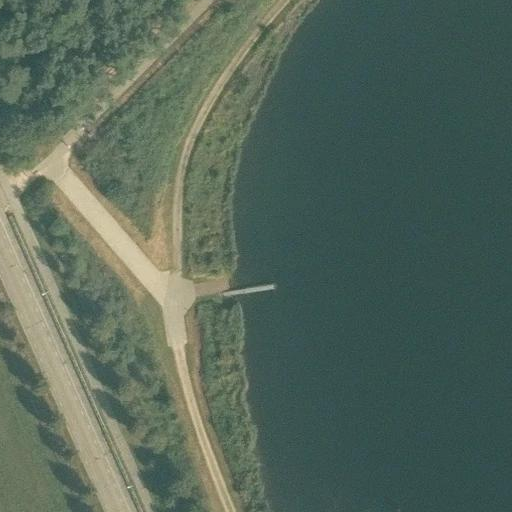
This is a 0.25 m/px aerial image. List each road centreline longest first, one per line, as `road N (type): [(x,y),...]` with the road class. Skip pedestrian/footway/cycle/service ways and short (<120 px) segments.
road 1 (track): [(274,0),(219,78),(180,178),(175,315)]
road 2 (tertiary): [(116,511),(0,247)]
road 3 (track): [(175,315),(181,377),(229,511)]
